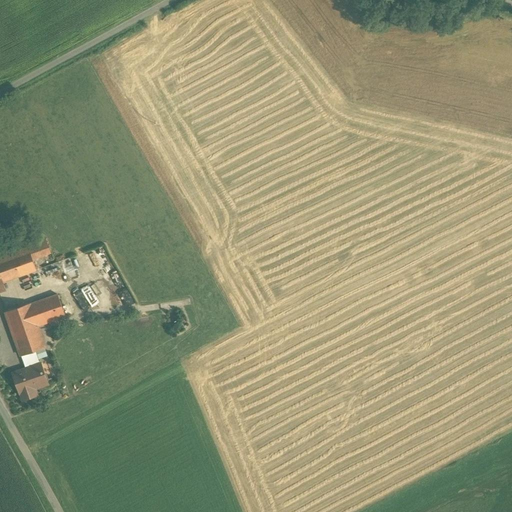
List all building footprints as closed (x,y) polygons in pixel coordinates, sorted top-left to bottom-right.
[(45,239),(27,245),(33,260),(51,254),(45,239)] [(27,245),(0,254),(0,292),(6,291),(3,283),(36,271),(33,260),(27,245)] [(69,257),(48,265),(51,273),(60,269),(62,275),(74,270),(69,257)] [(57,295),(30,304),(39,329),(45,328),(49,327),(48,323),(65,317),(57,295)] [(30,304),(6,313),(21,356),(35,352),(46,348),(39,329),(30,304)] [(35,352),(21,356),(26,369),(40,365),(35,352)] [(26,369),(13,374),(23,401),(37,396),(35,389),(47,385),(40,364),(40,365),(26,369)]
